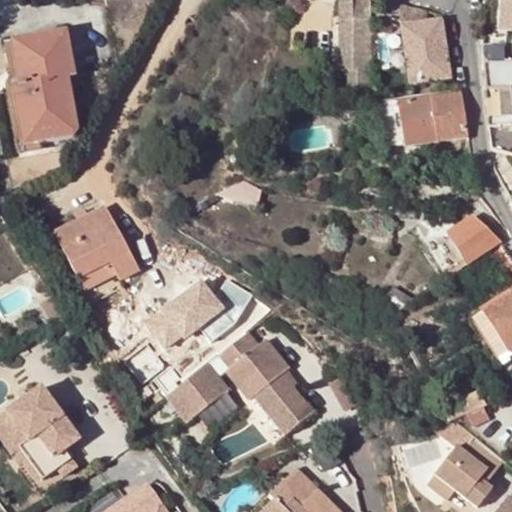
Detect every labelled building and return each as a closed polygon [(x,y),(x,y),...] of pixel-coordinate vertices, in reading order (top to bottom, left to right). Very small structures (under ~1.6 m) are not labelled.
[(352,0),(353,90),(371,90),(371,20),(371,0),(368,0),(352,0)] [(500,47),(487,50),(487,64),(511,62),(511,0),(501,0),(500,31),(508,31),(507,47),(500,47)] [(403,26),(431,23),(430,12),(401,6),(403,26)] [(442,21),(431,23),(403,26),(410,84),(450,79),(442,21)] [(65,32),(12,42),(20,86),(13,87),(23,146),(72,137),(77,130),(67,78),(74,77),(65,32)] [(489,126),(511,122),(511,62),(487,64),(484,64),(489,126)] [(460,93),(456,93),(399,102),(405,138),(407,146),(455,138),(467,137),(460,93)] [(386,104),(392,141),(405,138),(399,102),(386,104)] [(511,122),(489,126),(492,151),(511,156),(511,122)] [(467,137),(455,138),(457,149),(470,147),(467,137)] [(232,187),(214,195),(257,205),(261,193),(232,187)] [(54,232),(77,278),(111,261),(117,275),(120,280),(140,270),(107,205),(54,232)] [(472,238),(464,243),(474,261),(486,253),(500,244),(472,217),(463,223),(472,238)] [(455,228),(464,243),(472,238),(463,223),(455,228)] [(486,253),(511,291),(511,290),(511,261),(500,244),(486,253)] [(117,275),(111,261),(77,278),(84,292),(117,275)] [(375,304),(392,317),(414,301),(394,288),(388,295),(384,293),(375,304)] [(483,310),(484,311),(509,352),(511,349),(511,290),(511,291),(483,310)] [(66,316),(54,296),(40,304),(52,324),(66,316)] [(498,359),(509,352),(484,311),(471,319),(498,359)] [(51,324),(78,364),(92,355),(66,316),(52,324),(51,324)] [(293,387),(283,373),(287,370),(290,368),(266,339),(259,344),(249,331),(166,397),(187,423),(228,390),(218,378),(226,372),(236,364),(258,392),(252,397),(283,436),(313,412),(293,387)] [(248,401),(252,397),(258,392),(236,364),(226,372),(248,401)] [(298,383),(287,370),(283,373),(293,387),(298,383)] [(346,374),(329,382),(344,410),(362,402),(346,374)] [(69,458),(63,450),(68,447),(78,439),(40,387),(5,412),(25,440),(17,446),(41,480),(56,469),(70,459),(69,458)] [(447,408),(456,421),(463,418),(472,414),(477,412),(491,406),(492,405),(486,390),(447,408)] [(496,417),(491,406),(477,412),(472,414),(477,425),(496,417)] [(0,440),(9,452),(17,446),(25,440),(5,412),(0,415),(0,440)] [(458,447),(463,451),(474,437),(466,431),(456,421),(435,431),(458,447)] [(489,469),(495,474),(505,460),(474,437),(463,451),(489,469)] [(68,447),(63,450),(69,458),(74,455),(68,447)] [(489,469),(463,451),(458,447),(429,488),(450,502),(457,492),(479,508),(494,488),(488,484),(482,479),(489,469)] [(76,466),(70,459),(56,469),(62,477),(76,466)] [(273,500),(260,511),(342,511),(297,467),(268,495),(273,500)] [(488,484),(495,474),(489,469),(482,479),(488,484)] [(166,511),(160,502),(148,485),(129,498),(108,511),(166,511)] [(511,511),(511,499),(509,497),(496,511),(511,511)]
